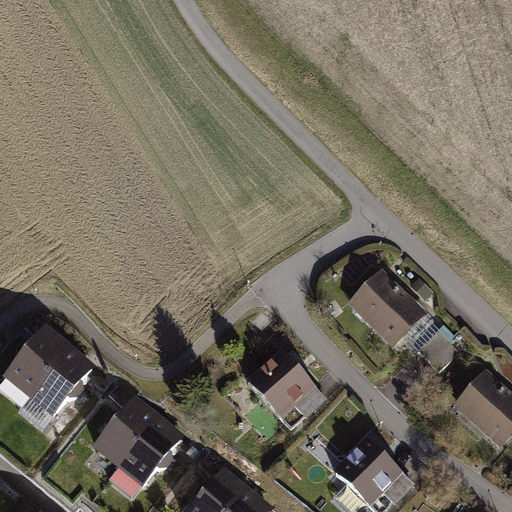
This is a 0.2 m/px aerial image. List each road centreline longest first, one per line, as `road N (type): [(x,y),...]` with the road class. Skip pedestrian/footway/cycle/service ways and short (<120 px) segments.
road 1 (residential): [(375,213),(266,287),(436,464),(511,510)]
road 2 (residential): [(180,0),(375,213)]
road 3 (residential): [(375,213),(511,342)]
